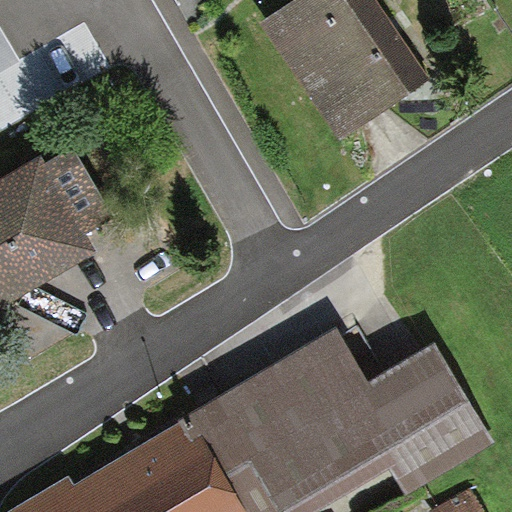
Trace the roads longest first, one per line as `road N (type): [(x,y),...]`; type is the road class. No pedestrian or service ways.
road 1 (residential): [(277,273),(114,4),(94,0)]
road 2 (residential): [(0,438),(277,273)]
road 3 (residential): [(277,273),(511,112)]
road 4 (unknown): [(0,300),(85,276),(156,209)]
